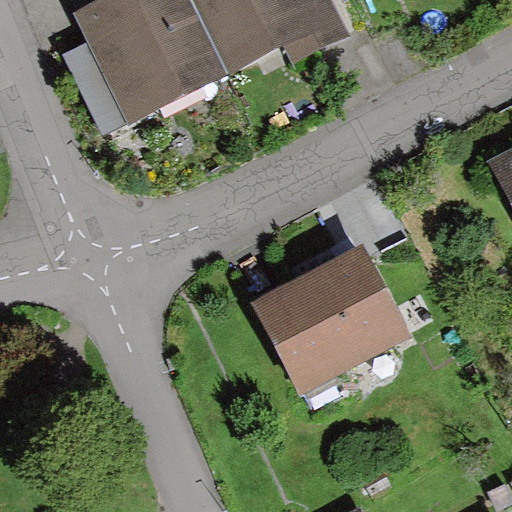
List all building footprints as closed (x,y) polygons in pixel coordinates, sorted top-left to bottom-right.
[(71,0),(80,17),(113,0),(71,0)] [(113,0),(80,17),(78,18),(133,129),(285,53),(293,69),(353,40),(332,0),(113,0)] [(127,127),(88,47),(64,59),(103,139),(127,127)] [(511,184),(501,191),(511,212),(511,184)] [(266,321),(309,402),(405,351),(361,270),(266,321)]
